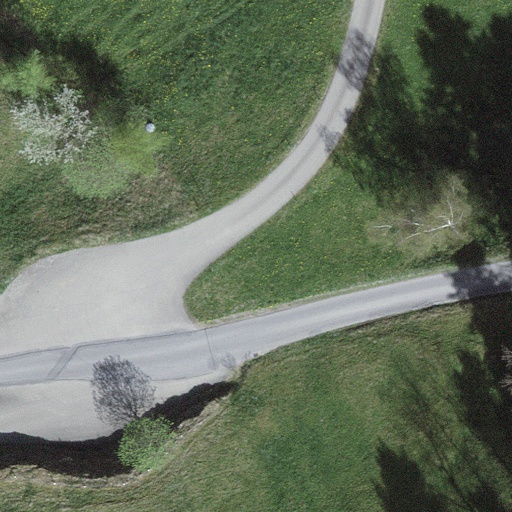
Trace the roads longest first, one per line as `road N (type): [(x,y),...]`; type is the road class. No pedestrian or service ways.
road 1 (track): [(369,0),(350,78),(318,145),(287,184),(143,278),(117,312),(108,365),(84,389),(0,424)]
road 2 (unclassified): [(0,373),(108,365),(511,282)]
road 3 (track): [(511,63),(318,145)]
